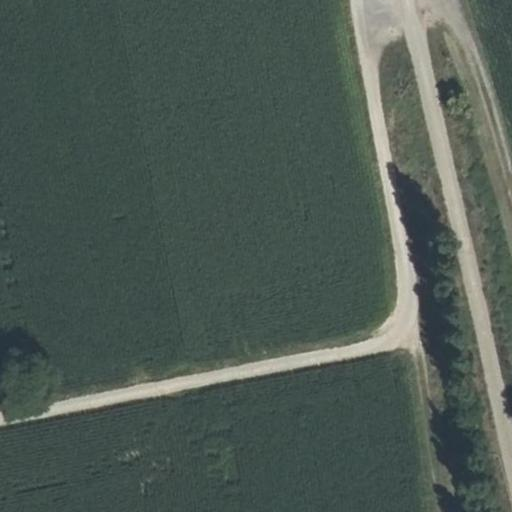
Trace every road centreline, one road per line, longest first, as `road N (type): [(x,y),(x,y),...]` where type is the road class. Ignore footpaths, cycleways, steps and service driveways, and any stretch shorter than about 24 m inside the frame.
road 1 (track): [(0,420),(392,345),(412,299),(357,0)]
road 2 (track): [(407,0),(511,443)]
